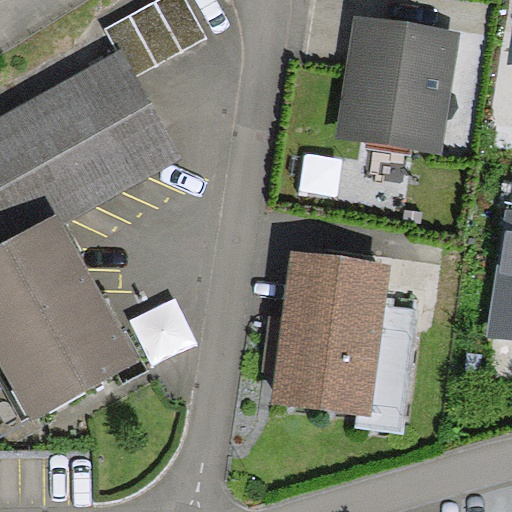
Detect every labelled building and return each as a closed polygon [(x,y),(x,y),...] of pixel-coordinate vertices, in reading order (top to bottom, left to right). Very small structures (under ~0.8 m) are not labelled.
[(119,54),(134,82),(206,42),(183,0),(156,0),(105,29),(119,54)] [(459,40),(359,27),(342,142),(443,156),(449,111),(459,40)] [(60,225),(178,159),(134,82),(119,54),(0,119),(0,375),(32,428),(139,369),(60,225)] [(511,216),(506,216),(486,343),(511,346),(511,216)] [(391,271),(294,258),(281,358),(274,408),(358,419),(356,430),(402,437),(419,316),(385,312),(391,271)]
